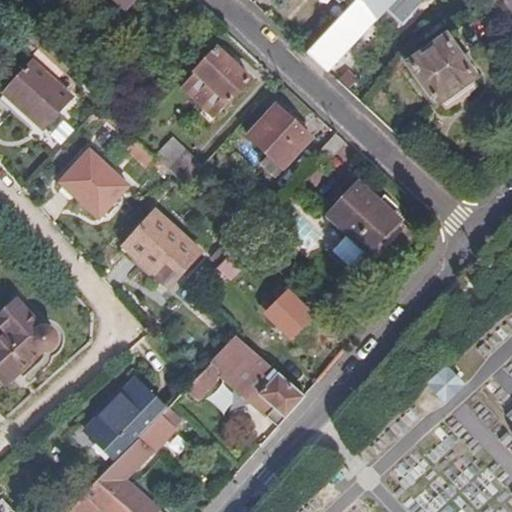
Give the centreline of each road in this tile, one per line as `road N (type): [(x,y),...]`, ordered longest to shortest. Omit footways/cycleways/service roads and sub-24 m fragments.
road 1 (tertiary): [(470,233),(227,511)]
road 2 (residential): [(0,193),(120,328),(0,443)]
road 3 (residential): [(220,0),(470,233)]
